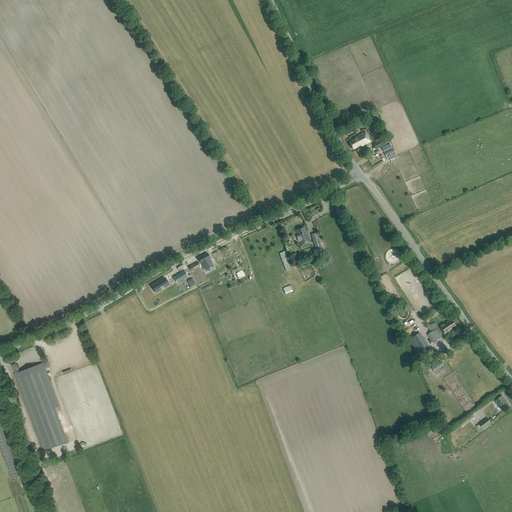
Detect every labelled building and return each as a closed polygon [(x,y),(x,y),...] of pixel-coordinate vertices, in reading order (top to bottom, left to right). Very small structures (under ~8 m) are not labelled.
[(362,145),(370,141),(366,132),(353,138),(353,139),(349,141),(353,149),(362,145)] [(376,149),(386,144),(383,138),(382,139),(380,136),(374,139),(376,142),(373,143),(376,149)] [(304,227),(296,230),(298,236),(297,236),(298,240),(299,239),(302,246),(311,243),(307,234),(304,227)] [(317,233),(312,234),(316,250),(322,249),(317,233)] [(284,251),(280,253),(279,253),(286,271),(291,269),(286,258),(284,251)] [(201,256),(198,258),(199,259),(200,261),(201,263),(202,263),(205,268),(211,264),(209,259),(210,258),(207,253),(201,256)] [(189,266),(191,270),(200,266),(199,262),(189,266)] [(179,276),(180,279),(189,275),(183,264),(175,268),(179,276)] [(163,278),(153,284),(157,291),(169,285),(165,279),(164,280),(163,278)] [(293,291),(291,285),(283,288),(285,294),(293,291)] [(452,319),(440,327),(444,334),(456,326),(452,319)] [(414,322),(408,326),(413,335),(420,332),(414,322)] [(427,326),(431,332),(428,334),(433,342),(442,336),(437,328),(436,328),(433,323),(427,326)] [(427,345),(419,333),(409,340),(417,352),(427,345)] [(427,369),(429,364),(421,361),(418,353),(413,354),(417,363),(420,362),(418,365),(427,369)] [(15,364),(11,366),(15,374),(14,374),(43,451),(45,450),(47,450),(48,449),(68,442),(64,433),(64,431),(63,429),(55,408),(56,408),(58,407),(60,407),(49,380),(46,371),(45,368),(43,363),(42,364),(19,372),(19,371),(18,370),(15,364)] [(505,399),(502,396),(495,401),(497,404),(498,404),(503,409),(508,405),(504,400),(505,399)] [(489,420),(489,419),(487,418),(479,424),(475,427),(479,431),(483,428),(491,422),(489,420)] [(24,474),(4,424),(0,425),(0,445),(13,478),(24,474)]
